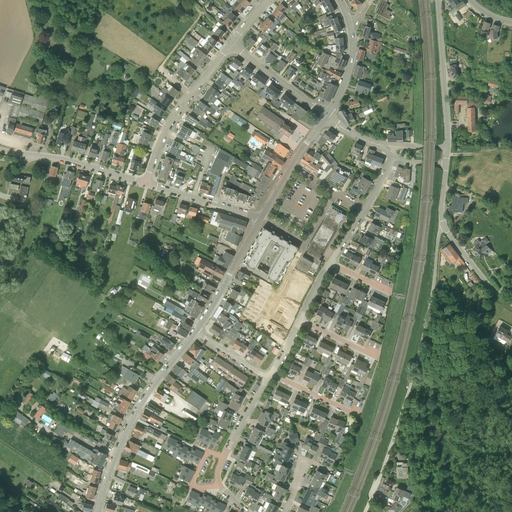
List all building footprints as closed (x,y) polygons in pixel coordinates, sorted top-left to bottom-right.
[(239,2),(237,0),(230,7),(235,11),(237,9),(241,12),(245,7),(239,2)] [(298,11),(295,6),(299,4),(296,0),(288,0),(290,3),(288,5),(292,9),(296,12),(298,11)] [(349,0),(352,3),(351,4),(357,8),(359,8),(364,1),(362,0),(349,0)] [(449,11),(459,4),(455,0),(447,0),(453,8),(449,11)] [(386,10),(388,5),(385,3),(380,1),(378,5),(379,6),(376,12),(376,13),(389,19),(391,16),(388,15),(390,12),(386,10)] [(457,22),(462,19),(457,11),(465,5),(462,1),(459,4),(449,11),(457,22)] [(225,3),(223,5),(229,10),(231,12),(227,17),(233,22),(237,17),(233,13),(235,11),(230,7),(225,3)] [(285,7),(282,3),(277,8),(282,13),(287,8),(290,11),(292,9),(288,5),(287,5),(285,7)] [(334,10),(331,3),(323,8),(324,8),(328,14),(334,10)] [(276,16),(274,19),(278,23),(281,20),(285,16),(282,13),(277,8),(272,13),(276,16)] [(228,27),(233,22),(227,17),(224,15),(222,17),(224,20),(222,22),(217,17),(215,20),(222,26),(224,23),(228,27)] [(333,18),(331,15),(327,17),(319,21),(321,24),(324,22),(325,26),(331,24),(332,25),(339,23),(337,17),(333,18)] [(272,21),(268,17),(264,22),(272,30),(278,23),(274,19),(272,21)] [(489,30),(490,23),(484,21),(480,36),(484,37),(483,41),(484,41),(484,40),(487,36),(488,35),(487,35),(487,33),(485,32),(486,30),(485,30),(485,29),(489,30)] [(270,39),(271,37),(268,34),(270,32),(272,30),(264,22),(259,27),(263,30),(261,32),(264,36),(268,38),(270,39)] [(335,32),(342,29),(339,23),(332,25),(335,32)] [(372,32),(371,32),(372,27),(371,27),(371,24),(367,23),(366,26),(363,37),(368,38),(368,37),(371,38),(378,41),(379,40),(381,41),(382,38),(379,37),(380,34),(373,32),(372,32)] [(497,31),(499,26),(493,24),(491,32),(488,32),(488,33),(487,33),(487,35),(488,35),(487,36),(484,40),(484,41),(485,42),(486,39),(487,39),(488,38),(489,38),(489,39),(497,39),(497,31)] [(224,32),(220,28),(216,25),(212,30),(210,32),(216,37),(218,35),(220,37),(224,32)] [(213,46),(217,41),(215,39),(216,37),(210,32),(208,35),(210,36),(207,41),(213,46)] [(262,39),(264,36),(259,32),(254,40),(250,37),(246,43),(251,47),(259,37),(262,39)] [(263,45),(268,38),(264,36),(262,39),(258,45),(260,46),(256,51),(262,55),(265,51),(267,52),(268,52),(270,49),(268,47),(267,48),(263,45)] [(191,37),(189,39),(196,45),(198,42),(191,37)] [(194,47),(196,45),(189,39),(187,42),(194,47)] [(378,54),(380,46),(379,46),(380,42),(371,39),(368,47),(362,43),(361,45),(374,53),(378,54)] [(209,51),(213,46),(207,41),(203,46),(209,51)] [(280,56),(273,51),(278,45),(274,43),(270,49),(268,52),(270,53),(266,58),(272,63),(276,57),(278,59),(280,56)] [(342,55),(342,51),(344,51),(343,43),(336,45),(336,51),(335,51),(335,54),(342,55)] [(374,53),(361,45),(360,46),(368,51),(359,48),(355,58),(363,61),(365,55),(367,56),(367,57),(376,60),(378,56),(368,52),(368,51),(374,53)] [(409,62),(412,53),(395,47),(394,51),(405,55),(403,60),(409,62)] [(202,61),(206,55),(196,48),(192,52),(193,53),(202,61)] [(296,54),(295,53),(293,52),(292,51),(289,55),(288,54),(286,57),(286,58),(286,59),(282,57),(280,55),(280,56),(278,59),(277,61),(278,62),(276,65),(282,70),(288,62),(290,63),(296,54)] [(181,53),(180,52),(179,53),(179,52),(178,54),(182,56),(187,60),(189,58),(182,52),(181,53)] [(324,64),(329,55),(323,52),(317,63),(322,66),(323,64),(324,64)] [(198,66),(202,61),(193,53),(191,54),(190,55),(190,56),(191,57),(189,59),(198,66)] [(178,65),(180,67),(190,75),(195,70),(186,63),(186,64),(184,63),(187,60),(182,56),(179,59),(182,61),(178,65)] [(338,68),(343,70),(346,60),(342,58),(341,60),(336,59),(334,64),(338,66),(338,68)] [(241,62),(235,59),(233,62),(230,65),(236,69),(241,62)] [(457,64),(456,60),(449,62),(450,66),(449,66),(451,73),(451,74),(451,75),(451,76),(452,77),(460,75),(457,64)] [(298,73),(303,66),(300,64),(298,67),(295,65),(293,68),(291,66),(286,73),(291,77),(296,71),(298,73)] [(365,72),(366,68),(357,64),(353,76),(359,78),(358,79),(361,80),(362,78),(363,79),(365,71),(365,72)] [(186,80),(190,75),(180,67),(175,74),(177,76),(178,74),(186,80)] [(248,77),(252,71),(246,67),(242,72),(241,73),(240,74),(241,74),(246,79),(248,77)] [(326,73),(326,74),(325,77),(329,79),(330,78),(331,78),(332,77),(335,79),(336,77),(339,79),(341,73),(336,70),(335,71),(330,68),(327,72),(331,75),(326,73)] [(233,78),(238,72),(236,70),(233,73),(230,71),(228,74),(233,78)] [(232,80),(222,73),(218,78),(227,85),(228,85),(227,84),(229,82),(230,82),(231,81),(237,86),(240,83),(238,82),(233,78),(232,80)] [(256,83),(261,77),(256,74),(251,80),(256,83)] [(261,87),(266,81),(261,77),(256,83),(261,87)] [(214,83),(224,90),(224,89),(227,85),(218,78),(214,83)] [(337,86),(338,83),(334,81),(333,84),(330,82),(329,84),(324,82),(322,85),(327,88),(328,87),(335,91),(337,86)] [(367,97),(371,85),(359,81),(357,88),(360,88),(359,94),(367,97)] [(304,90),(307,86),(302,82),(299,87),(304,90)] [(271,94),(275,88),(270,84),(265,90),(271,94)] [(327,88),(322,85),(322,87),(326,89),(324,92),(321,91),(319,95),(323,97),(330,101),(335,91),(328,87),(327,88)] [(178,91),(172,86),(169,91),(164,87),(161,91),(165,94),(167,91),(174,97),(178,91)] [(220,94),(217,92),(217,91),(211,87),(207,92),(216,99),(219,96),(220,97),(221,96),(225,99),(228,96),(222,92),(220,94)] [(133,96),(140,99),(143,92),(136,88),(133,96)] [(270,102),(273,105),(277,100),(280,95),(278,94),(280,92),(275,88),(271,94),(273,96),(271,98),(273,99),(270,102)] [(12,133),(20,106),(23,94),(13,91),(10,103),(13,104),(9,115),(8,118),(13,120),(12,124),(8,123),(6,131),(12,133)] [(214,102),(216,99),(207,92),(203,97),(209,101),(212,103),(213,102),(214,102)] [(50,98),(37,93),(37,94),(35,94),(34,97),(24,94),(21,105),(46,113),(50,98)] [(284,104),(289,98),(284,94),(279,100),(284,104)] [(167,106),(171,101),(164,96),(160,102),(167,106)] [(161,117),(164,112),(164,111),(160,108),(162,106),(151,98),(148,103),(154,108),(153,111),(161,117)] [(289,108),(294,102),(289,98),(284,104),(283,106),(287,110),(285,113),(287,115),(291,109),(289,108)] [(360,105),(358,100),(352,101),(352,100),(348,101),(350,108),(360,105)] [(209,108),(200,101),(196,106),(205,113),(208,109),(214,114),(217,110),(211,106),(209,108)] [(477,103),(467,103),(467,105),(467,107),(467,112),(468,112),(468,131),(468,133),(477,133),(477,131),(477,124),(475,124),(475,117),(475,112),(475,107),(477,107),(477,103)] [(301,117),(306,111),(296,104),(294,106),(297,108),(294,112),(294,111),(293,112),(292,114),(297,118),(299,115),(301,117)] [(18,112),(17,117),(39,123),(41,124),(44,113),(20,106),(18,112)] [(199,115),(202,117),(205,113),(196,106),(192,111),(194,112),(198,115),(199,115)] [(289,137),(294,130),(287,126),(288,122),(285,121),(263,106),(256,117),(271,128),(269,131),(280,139),(284,134),(289,137)] [(351,112),(348,108),(344,109),(338,111),(339,112),(343,119),(352,114),(351,112)] [(79,152),(90,113),(89,113),(81,137),(78,136),(77,141),(73,140),(71,149),(79,152)] [(91,137),(95,125),(91,124),(94,115),(90,113),(79,152),(83,153),(86,144),(83,143),(84,139),(86,140),(86,138),(87,136),(91,137)] [(234,113),(231,118),(236,121),(239,116),(234,113)] [(353,116),(352,114),(343,119),(347,125),(359,119),(357,114),(353,116)] [(198,122),(195,119),(189,115),(185,120),(191,124),(193,122),(199,126),(200,124),(205,128),(207,125),(200,120),(198,122)] [(159,121),(151,117),(150,120),(146,117),(143,122),(147,124),(147,123),(149,123),(149,124),(155,127),(159,121)] [(208,121),(202,117),(200,120),(207,125),(208,124),(207,123),(208,121)] [(247,122),(240,117),(236,123),(243,128),(247,122)] [(34,124),(21,120),(20,124),(17,123),(13,133),(30,138),(30,136),(33,128),(34,124)] [(189,136),(193,130),(182,124),(179,130),(189,136)] [(41,129),(40,129),(38,128),(37,132),(36,131),(35,136),(37,137),(36,140),(43,142),(45,134),(46,130),(41,129)] [(149,138),(151,135),(148,133),(149,130),(143,128),(140,134),(149,138)] [(337,134),(329,129),(326,133),(324,132),(317,142),(323,146),(326,149),(328,148),(324,144),(327,140),(332,142),(337,134)] [(186,141),(189,136),(179,130),(176,135),(186,141)] [(398,141),(398,135),(399,135),(399,130),(396,130),(396,136),(394,135),(394,132),(388,132),(388,141),(391,141),(398,141)] [(118,164),(124,144),(127,133),(122,132),(119,143),(116,152),(115,152),(114,154),(111,162),(118,164)] [(67,134),(63,133),(63,134),(59,133),(56,143),(57,143),(57,144),(59,145),(60,144),(63,145),(64,144),(67,145),(70,135),(67,134)] [(110,134),(105,133),(102,144),(106,145),(108,138),(109,138),(110,134)] [(265,144),(268,139),(257,133),(254,138),(263,143),(265,144)] [(146,144),(149,138),(140,134),(136,142),(142,146),(143,143),(146,144)] [(181,150),(184,145),(180,144),(180,143),(174,140),(171,145),(181,150)] [(100,152),(102,142),(99,141),(98,141),(97,144),(95,144),(94,147),(89,146),(87,154),(95,157),(97,152),(100,152)] [(356,159),(360,161),(360,160),(362,154),(359,153),(362,145),(356,142),(353,150),(352,152),(358,155),(356,159)] [(271,163),(275,157),(276,155),(265,149),(264,149),(266,146),(265,144),(263,143),(260,147),(262,147),(257,154),(261,156),(260,157),(267,161),(271,163)] [(283,157),(288,150),(279,143),(274,150),(283,157)] [(122,165),(124,157),(124,155),(124,154),(127,145),(124,144),(118,164),(122,165)] [(330,154),(336,147),(333,144),(328,151),(330,154)] [(113,150),(114,147),(113,146),(108,145),(107,148),(106,147),(105,151),(103,150),(101,159),(106,160),(109,152),(110,149),(113,150)] [(181,151),(181,150),(171,145),(168,152),(175,155),(174,156),(184,161),(186,158),(178,155),(180,150),(181,151)] [(128,158),(131,159),(129,168),(137,170),(138,166),(141,167),(143,157),(134,154),(135,150),(132,148),(128,158)] [(373,155),(375,151),(370,148),(368,153),(365,161),(373,163),(376,156),(373,155)] [(229,168),(232,162),(230,159),(231,155),(220,149),(210,171),(211,171),(219,176),(224,165),(229,168)] [(332,169),(337,163),(326,150),(321,155),(321,157),(322,158),(328,165),(324,170),(327,172),(331,168),(332,169)] [(310,168),(319,153),(316,151),(314,154),(312,155),(306,165),(310,168)] [(312,155),(307,152),(304,155),(301,159),(304,162),(304,163),(306,165),(312,155)] [(320,155),(319,153),(310,168),(313,169),(317,163),(315,162),(317,160),(320,161),(322,158),(321,157),(321,155),(320,155)] [(178,164),(179,161),(174,159),(165,156),(164,159),(172,163),(172,162),(178,164)] [(381,166),(383,159),(376,156),(373,163),(381,166)] [(267,185),(271,178),(258,171),(246,165),(247,164),(235,157),(232,161),(246,170),(245,172),(252,177),(257,179),(267,185)] [(275,157),(271,163),(278,167),(280,168),(284,162),(275,157)] [(249,160),(247,164),(246,165),(258,171),(271,178),(271,179),(278,167),(271,163),(267,161),(263,168),(254,163),(249,160)] [(317,172),(321,165),(317,163),(313,169),(317,172)] [(334,182),(342,168),(337,165),(338,164),(337,163),(332,169),(333,170),(324,179),(327,181),(328,178),(330,180),(334,182)] [(54,176),(57,167),(51,166),(49,174),(48,175),(49,175),(48,179),(53,180),(54,176)] [(406,169),(397,166),(394,176),(398,178),(399,176),(404,178),(404,182),(409,182),(410,169),(406,168),(406,169)] [(180,184),(183,176),(180,175),(181,170),(177,168),(175,174),(176,175),(174,182),(180,184)] [(338,184),(346,171),(342,168),(334,182),(338,184)] [(74,172),(66,170),(65,174),(63,174),(63,176),(62,180),(66,181),(65,183),(70,184),(74,172)] [(214,196),(218,183),(220,177),(219,176),(211,171),(209,180),(210,181),(207,194),(210,195),(214,196)] [(342,187),(344,183),(350,173),(346,171),(338,184),(342,187)] [(11,180),(15,181),(23,182),(29,183),(30,177),(24,176),(16,174),(16,175),(12,174),(11,180)] [(87,181),(88,176),(79,174),(78,177),(77,177),(76,179),(77,179),(75,185),(86,188),(87,187),(89,182),(87,181)] [(171,183),(172,180),(167,177),(159,174),(157,177),(165,181),(166,180),(171,183)] [(207,194),(210,181),(209,180),(206,179),(207,176),(203,175),(200,184),(199,184),(198,187),(199,187),(198,191),(204,193),(207,194)] [(232,175),(228,181),(239,187),(260,197),(264,191),(254,185),(252,187),(249,186),(242,182),(241,183),(236,181),(237,178),(232,175)] [(366,191),(368,188),(367,187),(370,181),(362,176),(360,179),(358,184),(359,184),(357,187),(366,191)] [(100,189),(103,181),(97,179),(95,184),(94,183),(92,190),(96,192),(97,188),(100,189)] [(267,185),(257,179),(255,182),(254,185),(264,191),(267,185)] [(260,197),(239,187),(228,181),(239,187),(247,191),(251,194),(250,196),(250,195),(249,196),(248,200),(256,204),(260,197)] [(18,196),(25,198),(28,187),(20,185),(18,196)] [(115,186),(109,185),(107,191),(107,192),(115,195),(118,185),(116,185),(115,186)] [(119,186),(118,185),(115,195),(107,220),(111,221),(119,194),(121,195),(123,187),(122,186),(119,185),(119,186)] [(395,200),(399,189),(390,185),(386,196),(395,200)] [(233,189),(226,187),(223,186),(223,189),(221,188),(219,195),(221,196),(221,198),(224,199),(225,198),(228,199),(228,200),(231,201),(231,202),(234,203),(237,204),(238,203),(241,193),(236,191),(237,190),(233,189)] [(366,191),(357,187),(356,189),(353,187),(350,191),(358,195),(360,192),(364,194),(366,191)] [(246,207),(248,200),(249,196),(248,195),(241,193),(238,203),(240,204),(241,205),(246,207)] [(463,205),(459,205),(460,197),(453,196),(452,205),(449,205),(449,210),(454,210),(454,212),(462,213),(463,205)] [(133,209),(135,199),(128,197),(125,207),(125,208),(128,209),(129,207),(133,209)] [(160,211),(161,209),(163,201),(156,199),(153,206),(153,208),(154,209),(160,211)] [(145,219),(150,204),(143,202),(142,207),(139,206),(136,216),(145,219)] [(184,214),(187,206),(180,204),(177,213),(180,214),(181,212),(184,214)] [(200,215),(198,214),(197,213),(198,209),(197,209),(190,206),(188,213),(195,215),(197,216),(196,218),(202,220),(203,216),(200,215)] [(332,207),(328,213),(335,217),(336,216),(339,211),(336,210),(332,207)] [(395,211),(387,207),(385,211),(379,207),(375,215),(383,219),(383,218),(393,223),(399,211),(396,209),(395,211)] [(246,221),(217,212),(217,211),(215,210),(214,211),(213,211),(209,223),(213,225),(230,231),(234,233),(241,235),(246,221)] [(343,220),(345,215),(339,211),(336,216),(343,220)] [(332,224),(335,217),(328,213),(325,220),(332,224)] [(341,223),(343,220),(336,216),(335,217),(332,224),(335,225),(338,221),(341,223)] [(336,231),(338,227),(335,225),(332,224),(325,220),(318,231),(328,237),(330,235),(333,237),(334,235),(331,233),(333,229),(336,231)] [(378,234),(380,230),(378,229),(379,226),(372,222),(368,229),(378,234)] [(244,260),(242,262),(267,276),(266,277),(278,283),(279,280),(281,276),(283,272),(285,268),(287,266),(289,262),(291,259),(293,255),(297,247),(289,242),(288,243),(286,242),(287,241),(281,238),(280,240),(278,239),(279,237),(273,233),(272,234),(270,233),(271,232),(263,227),(260,232),(258,235),(256,239),(255,241),(254,242),(252,246),(250,249),(248,253),(246,255),(244,260)] [(327,241),(326,241),(328,237),(318,231),(311,243),(319,247),(321,243),(327,246),(330,241),(328,240),(327,241)] [(237,245),(241,235),(234,233),(233,235),(229,234),(228,238),(231,240),(230,242),(237,245)] [(371,234),(370,236),(365,234),(363,237),(361,236),(359,240),(374,248),(376,242),(382,245),(384,241),(371,234)] [(480,250),(486,244),(484,242),(483,241),(480,243),(481,244),(479,245),(473,250),(476,255),(480,251),(480,250)] [(323,250),(319,247),(311,243),(309,247),(321,253),(323,250)] [(459,257),(449,244),(440,250),(445,257),(448,256),(453,262),(455,261),(457,263),(459,261),(460,263),(456,265),(459,270),(465,265),(461,259),(459,257)] [(486,257),(494,251),(486,244),(480,250),(480,251),(476,255),(479,258),(484,255),(486,257)] [(165,258),(166,257),(165,256),(168,250),(163,247),(158,255),(165,258)] [(323,255),(321,253),(309,247),(308,247),(310,248),(304,255),(303,255),(297,266),(308,272),(313,274),(316,270),(318,268),(319,266),(320,264),(320,262),(322,259),(320,258),(321,255),(322,255),(323,255)] [(371,250),(368,248),(366,254),(363,259),(365,260),(366,260),(371,250)] [(354,254),(355,252),(348,249),(343,259),(350,262),(354,254)] [(227,268),(233,255),(225,251),(222,257),(219,256),(216,262),(227,268)] [(361,258),(354,254),(350,262),(357,266),(361,258)] [(204,270),(220,279),(225,270),(217,266),(201,258),(197,266),(204,270)] [(372,263),(366,260),(365,260),(362,268),(369,271),(372,263)] [(375,275),(379,266),(372,263),(369,271),(375,275)] [(218,284),(220,279),(204,270),(202,273),(211,278),(210,280),(218,284)] [(287,293),(300,299),(310,282),(301,278),(303,275),(295,271),(289,283),(292,284),(287,293)] [(249,275),(246,274),(245,273),(243,277),(237,274),(236,273),(232,280),(240,284),(243,279),(246,280),(249,275)] [(331,287),(337,290),(341,281),(334,278),(330,286),(331,287)] [(344,293),(348,284),(341,281),(337,290),(344,293)] [(209,285),(206,283),(203,288),(212,293),(215,287),(210,284),(209,285)] [(264,283),(262,285),(266,288),(263,292),(271,295),(273,293),(271,292),(273,288),(264,283)] [(128,296),(130,293),(127,292),(127,290),(120,285),(117,290),(125,295),(128,296)] [(349,295),(348,298),(349,298),(354,301),(355,299),(359,290),(353,287),(349,295)] [(200,300),(201,299),(206,301),(209,296),(201,291),(199,294),(189,288),(186,293),(191,295),(200,300)] [(239,292),(232,289),(229,295),(235,299),(238,294),(246,298),(248,294),(245,293),(246,292),(240,289),(239,292)] [(261,290),(258,294),(263,295),(261,298),(269,301),(270,299),(268,298),(269,295),(261,290)] [(358,302),(360,303),(361,304),(363,300),(366,293),(359,290),(355,299),(359,300),(358,302)] [(201,309),(203,306),(198,304),(199,303),(188,296),(186,300),(189,302),(187,306),(199,313),(200,312),(200,311),(201,310),(201,309)] [(374,307),(378,299),(372,296),(368,304),(374,307)] [(259,297),(256,301),(261,303),(261,306),(268,308),(269,305),(267,304),(268,301),(259,297)] [(273,320),(271,324),(284,333),(286,327),(290,329),(294,321),(292,321),(300,307),(298,306),(300,303),(290,298),(288,302),(284,299),(273,320)] [(381,310),(385,302),(378,299),(374,307),(381,310)] [(233,305),(226,301),(222,307),(223,308),(229,312),(232,314),(234,310),(235,311),(239,305),(234,302),(233,305)] [(256,304),(254,309),(260,311),(259,314),(265,316),(266,313),(264,312),(266,308),(256,304)] [(328,308),(322,305),(321,305),(317,313),(324,316),(323,318),(324,318),(328,310),(327,309),(328,308)] [(199,313),(187,306),(185,309),(184,308),(182,311),(191,317),(192,315),(196,318),(199,313)] [(174,311),(169,308),(167,307),(166,310),(171,313),(171,314),(180,319),(182,315),(174,311)] [(228,314),(229,312),(223,308),(220,312),(215,321),(235,334),(242,323),(239,321),(235,318),(232,315),(228,314)] [(330,321),(334,313),(328,310),(324,318),(330,321)] [(254,312),(252,317),(258,318),(257,322),(262,324),(263,321),(262,320),(263,316),(254,312)] [(348,329),(352,321),(350,320),(352,316),(348,314),(346,318),(342,327),(348,329)] [(346,318),(340,315),(336,323),(342,327),(346,318)] [(180,322),(179,322),(177,326),(188,331),(188,330),(189,331),(190,329),(189,329),(191,326),(187,324),(187,323),(182,320),(180,322)] [(177,326),(173,324),(167,321),(164,327),(169,330),(171,326),(178,330),(177,331),(185,336),(188,331),(177,326)] [(225,336),(231,340),(235,334),(215,321),(214,321),(215,321),(213,324),(209,330),(217,335),(222,339),(225,336)] [(361,335),(364,327),(358,324),(354,332),(361,335)] [(498,341),(505,329),(500,326),(495,335),(493,339),(498,341)] [(367,338),(371,331),(364,327),(361,335),(367,338)] [(508,343),(511,337),(506,334),(508,331),(505,329),(498,341),(501,343),(503,339),(508,343)] [(147,340),(150,336),(141,331),(139,336),(147,340)] [(246,337),(238,332),(236,334),(235,334),(231,340),(232,339),(235,341),(232,345),(238,349),(242,342),(241,342),(246,337)] [(312,346),(316,339),(307,335),(303,341),(307,343),(305,347),(309,349),(311,346),(312,346)] [(170,350),(175,344),(164,337),(160,341),(165,345),(165,346),(167,348),(168,348),(170,350)] [(248,349),(255,341),(252,338),(249,343),(247,346),(242,342),(238,349),(243,352),(246,348),(248,349)] [(199,360),(205,351),(200,348),(202,346),(195,341),(191,347),(189,350),(195,355),(194,355),(199,360)] [(258,353),(254,350),(255,349),(253,348),(257,342),(255,341),(248,349),(251,351),(248,356),(254,359),(260,350),(260,349),(258,353)] [(323,352),(326,344),(320,341),(317,349),(323,352)] [(329,355),(333,348),(326,344),(323,352),(329,355)] [(158,362),(164,354),(155,348),(152,351),(156,354),(155,355),(157,357),(155,359),(158,362)] [(150,349),(147,352),(143,349),(142,352),(150,358),(151,356),(157,362),(158,362),(155,359),(157,357),(155,355),(156,354),(152,351),(150,349)] [(265,359),(268,355),(260,350),(254,359),(259,363),(262,358),(265,359)] [(341,361),(345,353),(338,350),(334,358),(341,361)] [(68,362),(71,356),(64,352),(60,357),(68,362)] [(193,367),(197,362),(187,354),(186,353),(181,358),(193,367)] [(346,366),(351,356),(345,353),(341,361),(340,363),(345,366),(342,372),(339,371),(339,373),(341,374),(345,376),(349,367),(346,366)] [(215,369),(221,359),(216,356),(211,364),(214,366),(213,368),(215,369)] [(305,365),(309,358),(306,357),(303,363),(299,362),(297,366),(292,364),(289,371),(296,375),(299,369),(303,371),(305,365)] [(221,371),(227,363),(221,359),(215,369),(218,371),(219,370),(221,371)] [(354,365),(351,369),(358,372),(363,362),(357,359),(354,365)] [(363,375),(367,368),(365,367),(366,364),(363,362),(358,372),(363,375)] [(226,376),(227,376),(232,367),(233,367),(227,363),(221,371),(224,373),(224,374),(226,376)] [(135,381),(139,375),(127,368),(122,365),(117,374),(126,380),(128,378),(131,380),(131,379),(135,381)] [(179,366),(176,365),(175,366),(174,368),(174,367),(172,370),(172,371),(177,375),(180,372),(184,374),(186,372),(179,366)] [(193,367),(190,371),(200,378),(205,382),(208,378),(193,367)] [(231,380),(237,370),(232,367),(227,376),(229,377),(229,378),(231,380)] [(48,379),(51,373),(44,368),(41,373),(44,375),(43,376),(48,379)] [(238,383),(243,374),(237,370),(231,380),(233,381),(234,380),(238,383)] [(309,381),(313,373),(307,370),(303,378),(309,381)] [(190,371),(186,375),(196,383),(200,378),(190,371)] [(315,384),(319,376),(313,373),(309,381),(315,384)] [(178,389),(180,386),(174,381),(176,379),(169,374),(165,379),(173,385),(178,389)] [(242,387),(242,386),(248,377),(243,374),(238,383),(240,384),(239,385),(242,387)] [(328,388),(331,381),(332,380),(325,377),(321,385),(328,388)] [(343,379),(338,377),(335,383),(331,381),(328,388),(327,389),(333,392),(336,385),(339,387),(343,379),(343,378),(343,379)] [(222,379),(215,389),(219,392),(226,382),(222,379)] [(345,397),(349,389),(344,386),(347,380),(343,379),(339,387),(342,389),(339,394),(345,397)] [(232,391),(235,387),(228,381),(225,385),(232,391)] [(121,390),(117,387),(118,386),(113,383),(110,387),(114,390),(117,391),(120,392),(120,393),(125,395),(132,399),(132,398),(133,398),(133,397),(133,396),(137,390),(130,386),(128,389),(122,386),(121,390)] [(358,394),(361,387),(356,385),(354,388),(350,386),(349,389),(345,397),(345,398),(351,401),(355,393),(358,394)] [(164,402),(168,396),(157,388),(154,393),(155,393),(154,395),(160,399),(159,399),(164,402)] [(279,400),(282,392),(276,389),(273,397),(279,400)] [(197,409),(205,398),(194,390),(186,401),(197,409)] [(27,405),(34,395),(28,391),(21,400),(27,405)] [(53,402),(58,394),(54,391),(49,398),(53,402)] [(240,403),(243,397),(234,392),(232,391),(231,393),(229,393),(228,395),(229,397),(229,398),(231,399),(240,403)] [(285,403),(289,395),(282,392),(279,400),(285,403)] [(127,408),(130,402),(120,396),(118,399),(120,400),(121,401),(120,403),(120,404),(127,408)] [(108,407),(110,404),(97,397),(95,400),(100,403),(108,407)] [(297,410),(301,401),(295,398),(291,407),(297,410)] [(237,410),(240,403),(231,399),(228,406),(237,410)] [(97,408),(100,403),(95,400),(94,400),(91,405),(97,408)] [(302,414),(306,407),(305,407),(307,404),(301,401),(297,410),(300,411),(300,413),(302,414)] [(160,415),(162,410),(148,402),(146,407),(152,411),(160,415)] [(124,413),(127,408),(120,404),(118,406),(115,405),(113,407),(116,409),(124,413)] [(227,409),(226,408),(218,404),(216,408),(222,411),(220,417),(229,421),(232,414),(226,411),(227,409)] [(315,418),(320,410),(313,406),(309,415),(315,418)] [(38,418),(44,410),(40,407),(34,415),(38,418)] [(16,422),(22,414),(14,409),(11,413),(12,414),(10,418),(16,422)] [(151,414),(144,410),(141,415),(148,419),(148,417),(156,421),(161,424),(163,421),(163,420),(158,418),(151,414)] [(315,418),(322,421),(326,415),(327,413),(320,410),(315,418)] [(272,414),(267,411),(265,411),(264,413),(262,412),(260,415),(270,420),(272,415),(272,414)] [(118,424),(121,418),(114,414),(113,415),(110,413),(107,418),(118,424)] [(26,424),(29,420),(22,414),(16,422),(19,425),(22,421),(26,424)] [(266,426),(270,420),(260,415),(258,420),(260,421),(259,423),(266,426)] [(331,416),(326,426),(333,429),(334,427),(338,419),(331,416)] [(226,428),(229,421),(220,417),(217,424),(226,428)] [(115,430),(118,424),(107,418),(106,421),(109,423),(108,426),(115,430)] [(341,431),(345,422),(338,418),(338,419),(334,427),(334,428),(333,431),(334,431),(336,431),(337,431),(338,430),(338,429),(341,431)] [(81,435),(60,422),(54,432),(61,436),(65,430),(79,438),(81,435)] [(143,435),(146,429),(136,424),(133,430),(135,431),(133,435),(138,438),(140,434),(143,435)] [(164,440),(166,436),(154,429),(148,427),(146,431),(152,434),(159,437),(164,440)] [(260,438),(263,431),(255,427),(251,434),(260,438)] [(203,440),(207,431),(202,428),(197,438),(201,440),(201,439),(203,440)] [(111,441),(113,435),(109,433),(109,432),(106,430),(104,435),(103,437),(111,441)] [(208,444),(209,441),(213,433),(207,431),(203,440),(205,441),(204,442),(208,444)] [(215,444),(220,434),(214,431),(213,433),(209,441),(211,442),(215,444)] [(248,440),(256,444),(258,444),(261,438),(260,438),(251,434),(248,440)] [(64,442),(53,436),(51,440),(63,447),(64,445),(71,449),(72,448),(74,449),(75,447),(79,449),(94,457),(95,456),(103,459),(105,456),(106,456),(106,455),(107,455),(106,458),(108,458),(109,455),(106,453),(95,448),(94,449),(93,449),(92,451),(70,439),(68,443),(65,441),(64,442)] [(97,441),(93,439),(94,438),(89,436),(88,438),(92,441),(91,442),(96,444),(97,441)] [(111,441),(103,437),(102,440),(99,439),(98,443),(104,445),(104,444),(108,446),(111,441)] [(176,441),(172,439),(173,439),(169,437),(164,447),(173,451),(171,455),(174,456),(174,454),(186,460),(187,457),(198,463),(203,453),(199,451),(195,450),(196,449),(192,447),(191,449),(187,447),(187,448),(183,446),(180,444),(180,442),(176,440),(176,441)] [(308,451),(312,441),(306,438),(301,447),(308,450),(307,451),(308,451)] [(320,447),(324,440),(320,438),(317,443),(312,441),(308,451),(313,454),(317,446),(320,447)] [(326,460),(330,451),(330,450),(325,448),(328,441),(324,439),(324,440),(320,447),(323,449),(319,456),(326,459),(325,460),(326,460)] [(132,441),(129,440),(128,444),(126,443),(124,447),(124,448),(122,453),(129,456),(132,451),(145,458),(145,459),(152,462),(154,457),(139,449),(140,446),(133,442),(134,442),(132,441)] [(290,455),(293,449),(287,446),(289,443),(283,441),(280,447),(283,448),(281,451),(290,455)] [(257,450),(257,448),(251,444),(249,447),(245,445),(243,447),(242,447),(241,450),(249,455),(252,450),(255,452),(257,450)] [(264,448),(263,450),(271,454),(273,450),(265,446),(264,448)] [(246,461),(249,455),(241,450),(239,455),(240,455),(239,457),(246,461)] [(290,455),(281,451),(279,454),(276,453),(273,458),(275,459),(280,461),(282,462),(280,461),(281,458),(287,461),(290,455)] [(332,463),(336,454),(330,451),(326,460),(332,463)] [(101,466),(103,459),(95,456),(94,457),(92,462),(101,466)] [(77,461),(81,463),(79,465),(84,468),(88,463),(80,457),(77,461)] [(128,462),(120,460),(118,467),(126,469),(125,469),(129,470),(131,466),(142,470),(148,474),(153,476),(155,473),(150,470),(146,468),(132,461),(131,463),(128,462)] [(289,468),(281,464),(280,465),(278,471),(286,475),(289,468)] [(402,467),(396,468),(397,479),(408,478),(408,464),(402,464),(402,467)] [(181,471),(191,476),(192,474),(193,475),(195,471),(184,466),(181,471)] [(93,470),(88,469),(87,474),(98,477),(100,471),(93,469),(93,470)] [(329,473),(322,470),(320,472),(317,470),(314,477),(323,481),(325,482),(326,479),(329,473)] [(190,478),(191,476),(181,471),(179,477),(189,482),(191,478),(190,478)] [(278,471),(275,475),(275,477),(283,481),(286,475),(278,471)] [(84,481),(74,473),(71,477),(74,479),(75,478),(83,483),(84,481)] [(234,486),(239,476),(232,473),(228,481),(235,484),(234,485),(234,486)] [(246,484),(246,483),(250,475),(246,473),(244,477),(239,475),(239,476),(234,486),(240,488),(243,483),(246,484)] [(96,483),(98,477),(87,474),(90,475),(90,477),(91,478),(90,481),(96,483)] [(318,490),(323,481),(314,477),(309,486),(318,490)] [(29,479),(28,480),(27,479),(25,482),(26,483),(25,484),(29,487),(30,487),(33,482),(29,479)] [(284,495),(287,489),(276,484),(273,490),(284,495)] [(415,490),(416,488),(409,485),(408,487),(409,487),(407,491),(397,487),(395,492),(405,497),(405,496),(409,498),(411,493),(413,494),(415,490)] [(138,492),(139,490),(129,486),(130,486),(129,490),(127,489),(126,493),(134,497),(136,491),(138,492)] [(250,500),(254,491),(254,490),(254,489),(248,486),(243,495),(250,498),(249,499),(250,500)] [(314,499),(317,492),(308,488),(305,495),(314,499)] [(259,498),(263,491),(260,489),(258,493),(254,491),(250,500),(255,502),(257,497),(259,498)] [(92,498),(94,492),(86,490),(85,493),(86,493),(85,496),(92,498)] [(192,503),(196,493),(195,492),(191,490),(186,500),(192,503)] [(281,501),(284,495),(273,490),(275,491),(272,497),(281,501)] [(73,503),(56,492),(54,495),(72,505),(73,503)] [(403,502),(405,497),(395,492),(392,497),(403,502)] [(123,497),(123,495),(118,493),(117,496),(114,495),(112,501),(116,502),(116,503),(119,504),(121,505),(124,498),(123,497)] [(198,494),(196,493),(192,503),(197,506),(202,495),(199,494),(198,494)] [(203,508),(204,506),(209,497),(207,496),(207,495),(203,493),(202,495),(197,506),(203,508)] [(310,505),(314,499),(305,495),(302,501),(310,505)] [(211,497),(209,497),(204,506),(209,509),(209,510),(214,500),(215,499),(211,497)] [(273,501),(271,500),(267,498),(266,501),(269,503),(266,508),(273,511),(275,511),(279,506),(272,503),(273,501)] [(213,511),(215,511),(220,503),(218,502),(218,501),(214,500),(209,510),(213,511)] [(89,511),(91,505),(83,503),(81,502),(80,506),(82,506),(82,509),(89,511)] [(111,504),(106,503),(104,509),(113,511),(113,509),(117,510),(123,511),(124,507),(112,503),(111,504)] [(222,504),(220,503),(215,511),(222,511),(226,505),(222,503),(222,504)]
